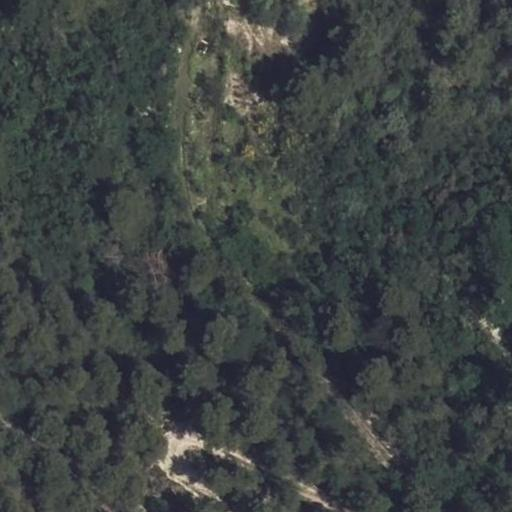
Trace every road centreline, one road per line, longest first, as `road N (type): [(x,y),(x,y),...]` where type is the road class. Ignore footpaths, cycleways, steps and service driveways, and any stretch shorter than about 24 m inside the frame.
road 1 (track): [(342,511),(205,443),(179,462),(226,511)]
road 2 (track): [(133,511),(31,436),(0,400)]
